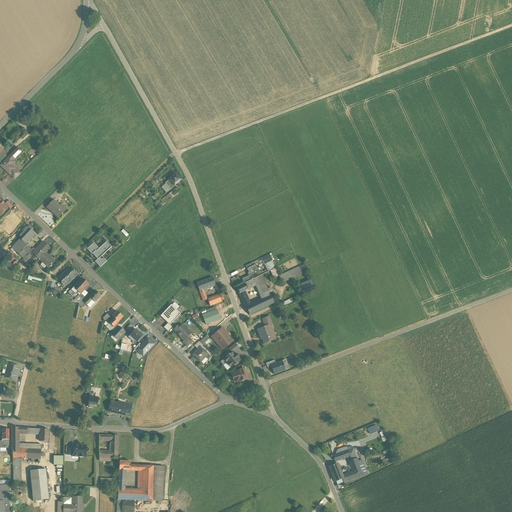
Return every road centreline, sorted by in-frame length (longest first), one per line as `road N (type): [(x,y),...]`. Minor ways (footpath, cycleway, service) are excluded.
road 1 (residential): [(102,24),(186,172),(263,385)]
road 2 (track): [(176,154),(511,25)]
road 3 (residential): [(0,185),(228,401)]
road 4 (track): [(176,154),(49,283),(30,370)]
road 5 (track): [(263,385),(511,290)]
road 6 (residential): [(228,401),(161,431),(0,423)]
